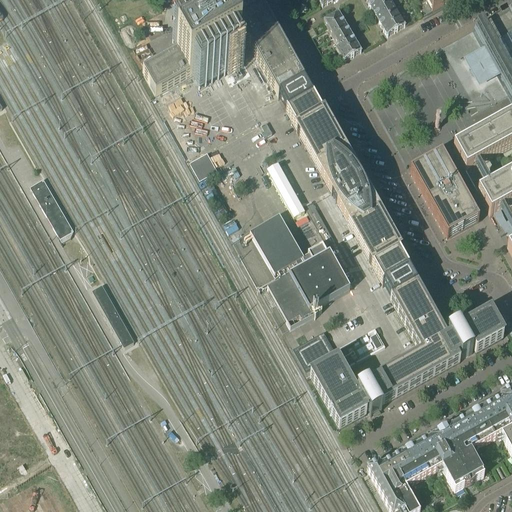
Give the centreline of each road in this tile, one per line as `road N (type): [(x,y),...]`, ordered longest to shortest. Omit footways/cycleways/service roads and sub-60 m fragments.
road 1 (residential): [(326,97),(432,284),(509,305)]
road 2 (residential): [(509,305),(491,278),(444,263),(345,86)]
road 3 (residential): [(345,86),(499,0)]
road 4 (residential): [(359,451),(511,362)]
